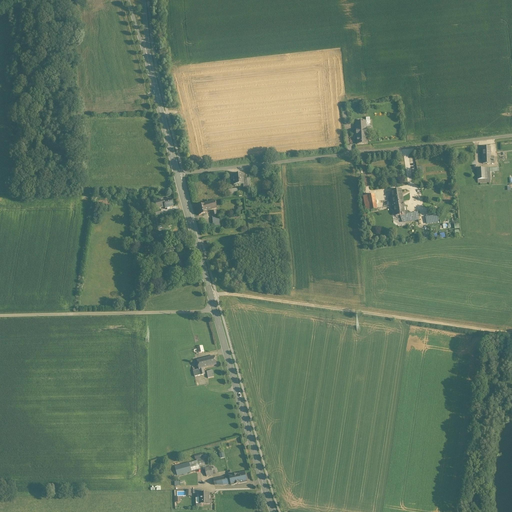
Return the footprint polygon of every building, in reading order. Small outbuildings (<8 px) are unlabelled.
[(371,121),(356,122),(356,123),(355,123),(355,130),(356,130),(356,131),(357,145),(367,144),(367,138),(368,138),(367,130),(367,127),(371,126),(371,121)] [(490,148),(483,148),(483,164),(494,164),(494,157),(491,157),(490,148)] [(486,179),(485,169),(477,169),(478,180),(486,180),(486,179)] [(242,174),(233,175),(233,185),(240,185),(247,184),(246,179),(243,179),(242,174)] [(401,190),(392,191),(393,195),(391,195),(390,196),(391,203),(393,204),(394,204),(394,207),(403,206),(401,190)] [(374,195),(363,197),(366,212),(367,212),(377,210),(374,195)] [(173,207),(171,199),(162,201),(164,205),(165,209),(173,207)] [(214,202),(204,205),(206,211),(216,208),(214,202)] [(204,205),(196,207),(199,216),(207,214),(206,211),(204,205)] [(403,206),(394,207),(396,217),(402,216),(403,216),(405,215),(403,206)] [(405,215),(403,216),(404,223),(419,221),(417,213),(405,215)] [(426,217),(427,224),(439,223),(438,215),(426,217)] [(172,245),(162,247),(163,254),(173,252),(172,245)] [(188,250),(172,254),(175,263),(176,269),(182,267),(181,261),(190,259),(188,250)] [(215,357),(197,361),(199,370),(203,369),(205,368),(205,369),(207,369),(207,368),(217,365),(215,357)] [(199,370),(193,371),(195,377),(205,375),(203,369),(199,370)] [(204,459),(175,467),(177,476),(206,468),(204,459)] [(245,473),(229,477),(231,484),(231,486),(247,482),(245,473)] [(229,477),(214,480),(215,486),(223,486),(231,484),(229,477)] [(202,493),(200,493),(200,494),(200,498),(197,498),(197,503),(197,506),(202,506),(202,503),(209,503),(209,493),(202,493)]
